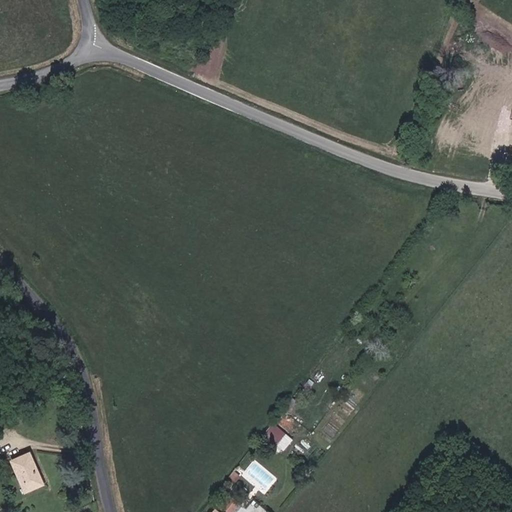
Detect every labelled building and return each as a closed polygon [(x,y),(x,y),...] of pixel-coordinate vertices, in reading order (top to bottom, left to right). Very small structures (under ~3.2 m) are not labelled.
[(273,440),(280,432),(274,426),(267,435),(273,440)] [(31,454),(31,453),(12,461),(14,465),(31,454)] [(14,465),(26,492),(41,486),(36,474),(39,472),(31,454),(14,465)] [(45,485),(39,472),(36,474),(41,486),(45,485)] [(229,494),(219,504),(228,511),(232,511),(240,505),(229,494)]
